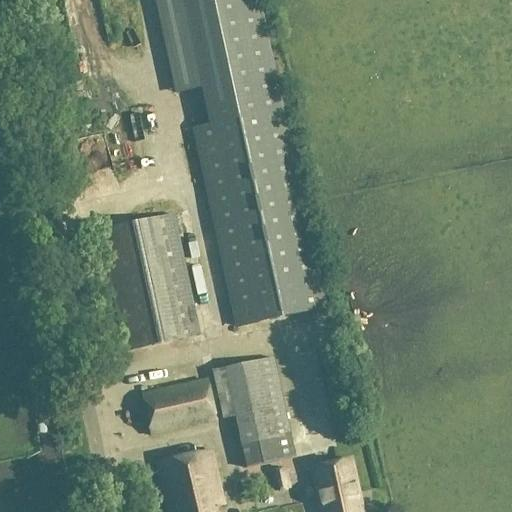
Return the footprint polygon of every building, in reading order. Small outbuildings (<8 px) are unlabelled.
[(214,126),(194,130),(237,328),(321,310),(254,0),(166,0),(186,91),(206,87),(214,126)] [(172,216),(156,220),(97,232),(123,352),(197,336),(172,216)] [(232,417),(233,421),(244,469),(293,459),(271,359),(211,372),(221,420),(232,417)] [(206,381),(140,395),(149,437),(214,423),(206,381)] [(154,464),(160,489),(164,511),(214,511),(213,508),(222,506),(209,452),(154,464)] [(311,471),(319,505),(320,511),(358,511),(348,463),(311,471)]
